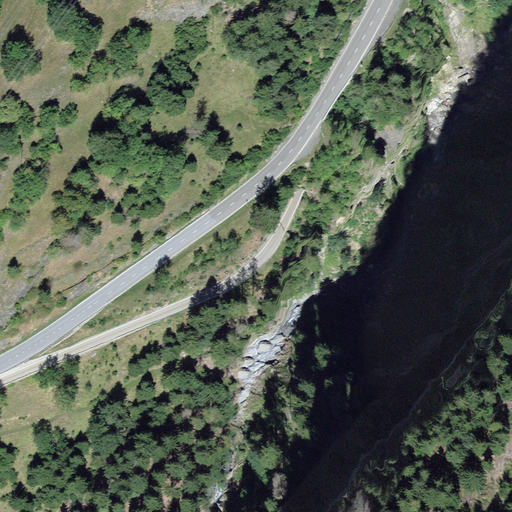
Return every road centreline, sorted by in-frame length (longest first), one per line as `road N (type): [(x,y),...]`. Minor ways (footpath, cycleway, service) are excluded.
road 1 (unclassified): [(421,0),(255,262),(221,287),(0,380)]
road 2 (secondary): [(383,0),(282,160),(0,364)]
